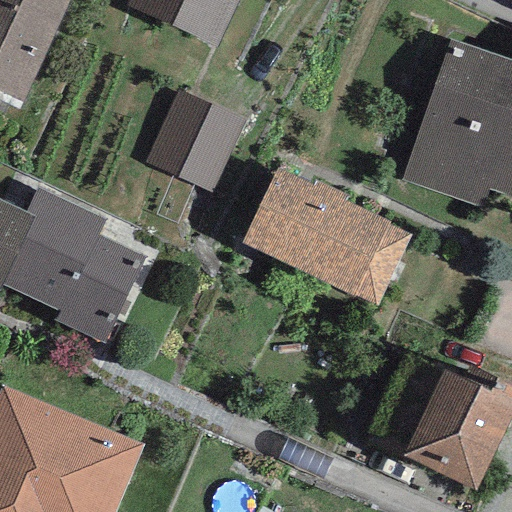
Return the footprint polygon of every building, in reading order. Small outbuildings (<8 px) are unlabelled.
[(71,0),(0,0),(0,95),(20,105),(71,0)] [(237,0),(129,0),(127,6),(215,47),(237,0)] [(511,64),(448,41),(397,183),(484,214),(491,194),(511,201),(511,64)] [(245,120),(177,89),(144,162),(211,193),(245,120)] [(375,312),(411,238),(346,207),(350,198),(315,182),(313,187),(278,170),(241,247),(375,312)] [(37,189),(25,213),(36,218),(3,286),(60,313),(56,321),(104,344),(145,259),(126,250),(99,238),(106,221),(37,189)] [(25,213),(0,201),(0,292),(0,293),(3,286),(36,218),(25,213)] [(404,360),(365,444),(476,495),(511,418),(511,393),(471,375),(465,388),(404,360)] [(5,388),(0,399),(0,511),(117,511),(145,448),(5,388)]
